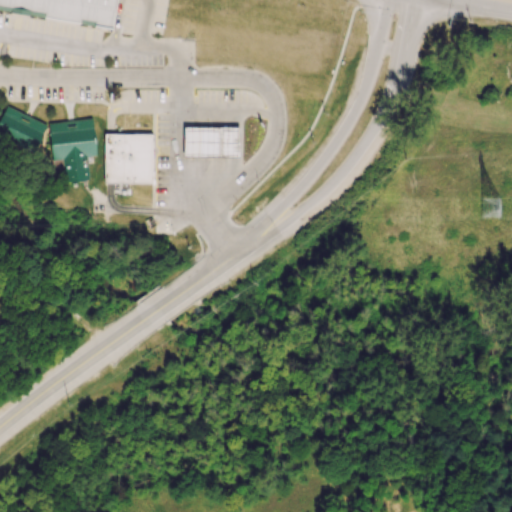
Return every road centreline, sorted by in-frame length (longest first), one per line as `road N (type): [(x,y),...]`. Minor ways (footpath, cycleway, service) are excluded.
road 1 (secondary): [(231,256),(301,211),(352,164),(385,115),(416,0)]
road 2 (secondary): [(390,0),(372,75),(337,143),(231,256)]
road 3 (secondary): [(0,427),(231,256)]
